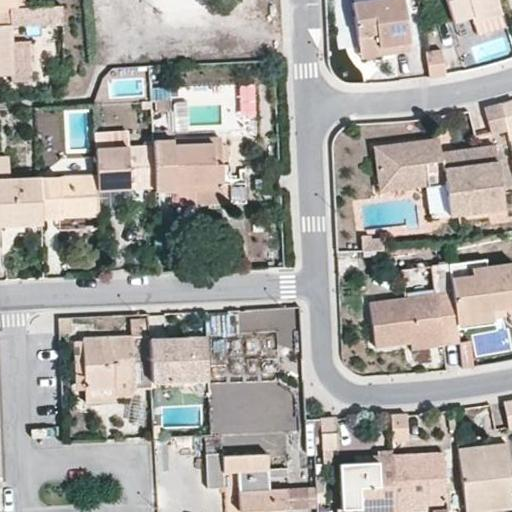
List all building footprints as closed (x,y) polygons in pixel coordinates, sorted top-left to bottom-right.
[(0,0),(0,75),(10,75),(10,82),(31,82),(31,42),(8,42),(10,27),(57,25),(56,6),(14,9),(13,0),(0,0)] [(402,0),(367,0),(354,1),(358,56),(406,52),(402,0)] [(492,0),(443,0),(453,22),(495,8),(492,0)] [(455,23),(461,43),(476,38),(470,19),(455,23)] [(439,49),(425,52),(431,75),(445,71),(439,49)] [(511,102),(484,109),(491,136),(511,131),(511,102)] [(157,138),(149,147),(152,184),(153,194),(220,187),(216,139),(157,138)] [(439,138),(431,139),(436,185),(444,184),(447,214),(502,208),(496,147),(462,151),(463,157),(442,161),(439,138)] [(436,185),(431,139),(401,143),(402,150),(375,154),(377,181),(410,177),(409,174),(428,172),(430,185),(436,185)] [(149,147),(96,151),(98,177),(98,188),(152,184),(149,147)] [(41,177),(0,179),(0,222),(42,219),(41,177)] [(98,177),(41,177),(42,219),(97,218),(98,188),(98,177)] [(435,297),(366,306),(372,350),(440,341),(440,348),(458,345),(454,318),(491,312),(490,307),(511,304),(511,262),(448,271),(447,266),(431,269),(435,297)] [(146,335),(79,336),(83,388),(113,388),(113,396),(129,396),(134,386),(148,385),(146,342),(146,335)] [(204,340),(146,342),(148,385),(206,381),(204,340)] [(511,402),(503,403),(508,429),(511,427),(511,402)] [(405,414),(389,417),(390,441),(408,442),(405,414)] [(336,418),(319,418),(319,447),(336,448),(336,418)] [(220,440),(204,441),(206,487),(223,486),(222,472),(236,471),(237,510),(286,508),(285,488),(268,489),(267,477),(284,476),(284,467),(267,468),(266,453),(221,455),(220,440)] [(504,446),(455,452),(464,511),(466,511),(508,507),(504,446)] [(377,456),(375,465),(338,469),(339,511),(426,511),(446,511),(441,452),(377,456)]
